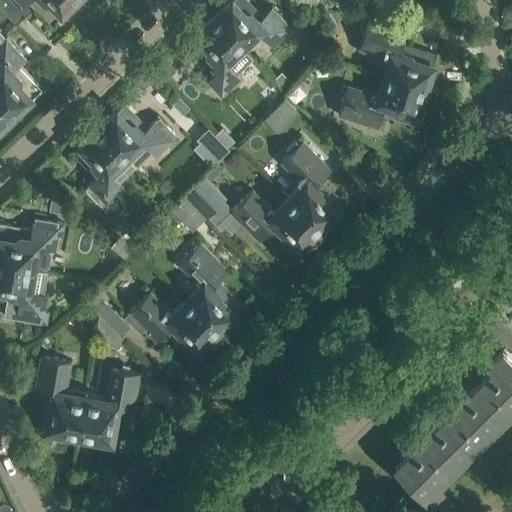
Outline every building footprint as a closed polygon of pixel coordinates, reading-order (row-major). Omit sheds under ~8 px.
[(51,24),(76,0),(16,0),(21,4),(19,7),(11,0),(0,0),(0,7),(15,24),(33,6),(51,24)] [(232,0),(229,0),(213,16),(242,46),(258,31),(272,46),(292,27),(276,11),(267,20),(262,15),(257,19),(250,12),(244,11),(232,0)] [(336,9),(325,16),(332,25),(342,18),(336,9)] [(213,16),(194,34),(207,47),(207,53),(214,60),(209,65),(214,70),(205,79),(219,93),(220,95),(239,77),(237,74),(254,59),(242,46),(213,16)] [(401,50),(405,36),(397,34),(399,28),(368,18),(359,46),(389,55),(382,77),(425,90),(433,64),(414,58),(411,53),(401,50)] [(0,100),(14,115),(43,87),(20,63),(25,58),(6,38),(0,43),(0,100)] [(282,71),(274,79),(284,90),(292,82),(282,71)] [(382,77),(377,93),(347,84),(338,114),(369,124),(371,118),(379,121),(383,107),(394,110),(399,107),(417,113),(425,90),(382,77)] [(180,97),(172,105),(182,115),(190,107),(180,97)] [(0,128),(14,115),(0,100),(0,128)] [(285,101),(278,107),(291,121),(298,114),(285,101)] [(116,109),(97,127),(135,167),(151,152),(154,156),(167,144),(170,147),(179,138),(157,115),(147,125),(142,130),(134,122),(129,122),(116,109)] [(207,124),(195,136),(217,158),(229,146),(215,132),(207,124)] [(222,126),(215,132),(229,146),(236,140),(226,130),(222,126)] [(119,183),(135,167),(97,127),(79,145),(92,158),(92,164),(99,171),(83,186),(105,209),(113,201),(110,198),(122,186),(119,183)] [(316,183),(326,173),(320,167),(325,163),(303,141),(281,163),(303,185),(288,199),(319,229),(337,211),(324,197),(323,191),(316,183)] [(217,164),(213,168),(218,174),(223,170),(217,164)] [(379,171),(369,182),(382,195),(393,185),(379,171)] [(205,176),(186,194),(207,216),(226,198),(205,176)] [(319,229),(288,199),(274,213),(252,190),(231,212),(253,234),(257,229),(263,235),(273,225),(281,233),(287,233),(301,247),(319,229)] [(52,194),(48,213),(73,218),(74,216),(52,194)] [(205,217),(185,196),(172,208),(192,230),(205,217)] [(0,262),(48,271),(48,270),(46,270),(46,267),(49,266),(51,252),(50,252),(48,250),(49,249),(55,250),(58,234),(63,234),(65,222),(32,216),(30,229),(0,223),(0,262)] [(112,245),(124,256),(133,246),(122,236),(112,245)] [(213,285),(223,274),(218,268),(222,264),(200,242),(178,264),(199,286),(185,300),(216,331),(235,312),(221,298),(221,293),(213,285)] [(44,293),(48,271),(0,262),(0,288),(5,289),(7,293),(4,315),(47,322),(49,311),(45,310),(48,293),(44,293)] [(160,336),(171,326),(179,334),(184,334),(198,348),(216,331),(185,300),(172,314),(150,292),(128,313),(150,335),(154,331),(160,336)] [(106,321),(116,312),(102,298),(92,307),(106,321)] [(481,319),(503,341),(511,349),(511,332),(490,310),(481,319)] [(104,338),(113,329),(99,314),(96,330),(104,338)] [(47,333),(39,340),(45,347),(53,340),(47,333)] [(478,438),(511,404),(511,360),(502,351),(489,363),(493,368),(451,410),(478,438)] [(37,427),(44,429),(78,435),(86,393),(66,390),(72,360),(40,354),(35,386),(40,387),(38,395),(43,396),(37,427)] [(119,442),(124,411),(133,412),(140,372),(110,367),(105,397),(86,393),(78,435),(119,442)] [(144,380),(153,382),(155,370),(146,368),(144,380)] [(451,410),(395,465),(427,497),(440,484),(436,480),(478,438),(451,410)]
